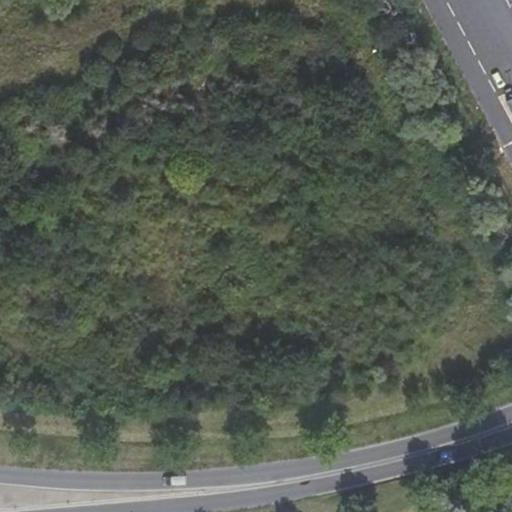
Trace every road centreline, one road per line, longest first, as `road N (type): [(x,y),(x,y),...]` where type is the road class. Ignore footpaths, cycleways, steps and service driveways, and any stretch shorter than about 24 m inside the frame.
road 1 (primary): [(132,497),(262,487),(463,439)]
road 2 (primary): [(132,497),(0,479)]
